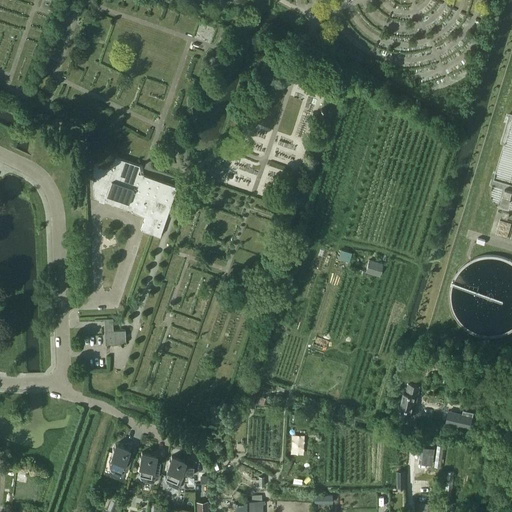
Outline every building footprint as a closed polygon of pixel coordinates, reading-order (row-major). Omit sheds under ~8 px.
[(141,229),(160,236),(177,186),(143,175),(138,173),(140,166),(142,167),(142,166),(139,164),(139,165),(113,156),(109,166),(96,162),(92,173),(93,197),(146,215),(141,229)] [(495,235),(511,240),(511,220),(507,219),(509,212),(502,210),(495,235)] [(106,337),(106,343),(126,343),(125,329),(109,330),(109,337),(106,337)] [(424,363),(443,367),(446,355),(427,351),(424,363)] [(409,377),(417,379),(419,370),(411,368),(409,377)] [(398,416),(410,418),(413,403),(416,404),(419,385),(408,383),(406,393),(403,392),(398,416)] [(112,473),(122,477),(124,471),(127,471),(131,457),(126,455),(128,449),(115,444),(110,455),(112,456),(109,464),(110,465),(109,466),(111,471),(112,471),(112,473)] [(421,462),(431,463),(432,450),(422,450),(421,462)] [(143,481),(153,483),(155,477),(158,478),(160,463),(154,461),(155,455),(141,452),(138,464),(140,464),(138,473),(139,473),(139,475),(141,479),(143,480),(143,481)] [(168,484),(178,489),(184,475),(193,475),(193,467),(185,467),(184,468),(182,467),(184,462),(171,456),(166,467),(168,468),(165,476),(165,478),(166,482),(168,483),(168,484)] [(207,511),(207,501),(196,501),(196,511),(207,511)] [(236,501),(236,511),(254,511),(254,501),(236,501)] [(418,511),(437,511),(438,504),(419,503),(418,511)]
